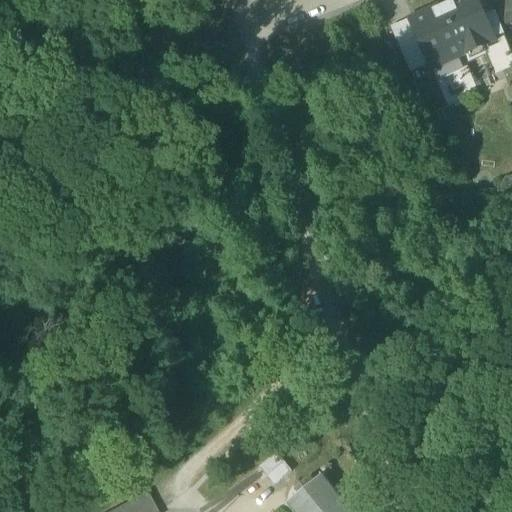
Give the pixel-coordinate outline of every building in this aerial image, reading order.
[(409,18),(429,65),(459,52),(461,58),(463,57),(462,57),(493,44),(494,43),(493,40),(483,17),(471,22),(462,0),(442,9),(441,5),(409,18)] [(511,0),(462,0),(471,22),(483,17),(495,12),(502,28),(511,22),(511,0)] [(505,35),(502,28),(495,12),(483,17),(493,40),(505,35)] [(411,73),(429,65),(409,18),(392,27),(411,73)] [(279,455),(260,469),(275,488),(293,474),(279,455)] [(346,511),(321,480),(289,505),(294,511),(346,511)] [(116,511),(151,511),(144,497),(116,511)]
